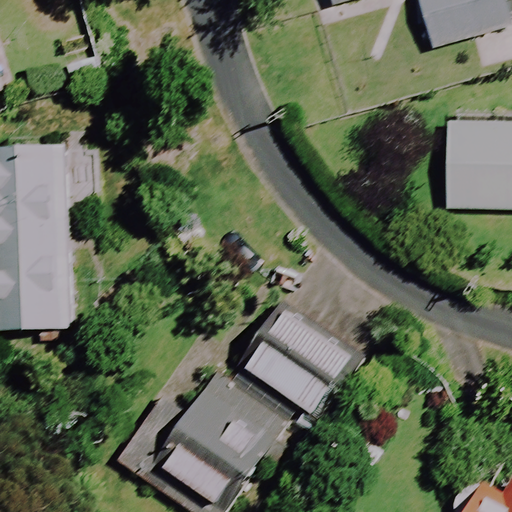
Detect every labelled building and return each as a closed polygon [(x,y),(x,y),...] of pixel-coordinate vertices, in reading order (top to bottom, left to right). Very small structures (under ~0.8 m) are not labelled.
[(511,127),(450,126),(446,211),(511,213),(511,127)] [(0,334),(75,334),(74,151),(0,151),(0,334)] [(356,362),(290,316),(251,373),(317,419),(356,362)] [(245,474),(253,480),(288,432),(221,384),(187,433),(194,438),(245,474)] [(245,474),(194,438),(172,469),(222,505),(245,474)] [(511,511),(511,489),(507,499),(485,487),(472,511),(511,511)] [(328,511),(305,498),(296,511),(328,511)]
